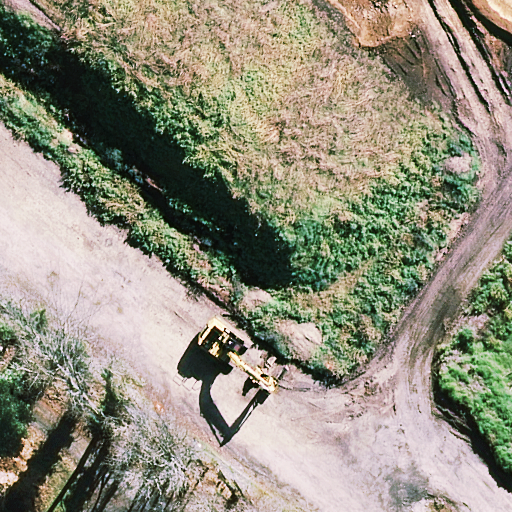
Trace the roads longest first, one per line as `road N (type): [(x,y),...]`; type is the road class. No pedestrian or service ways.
road 1 (track): [(347,511),(94,309),(0,218)]
road 2 (track): [(201,511),(0,347)]
